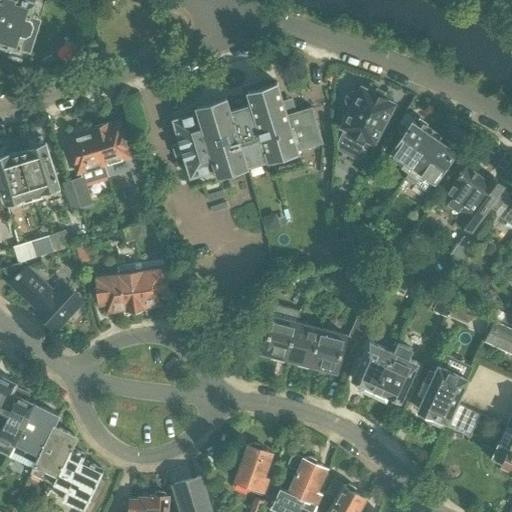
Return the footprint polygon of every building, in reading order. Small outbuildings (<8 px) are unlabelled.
[(0,0),(0,43),(20,50),(25,33),(35,37),(39,24),(33,22),(31,17),(36,1),(34,0),(0,0)] [(230,109),(239,138),(237,139),(247,168),(250,167),(249,166),(267,160),(268,162),(300,152),(299,150),(323,143),(312,107),(296,112),(294,104),(285,107),(277,82),(248,91),(251,103),(230,109)] [(349,105),(352,107),(342,126),(374,142),(394,103),(362,87),(359,91),(356,90),(353,89),(350,90),(347,93),(345,96),(345,99),(346,103),(349,105)] [(199,112),(172,119),(190,178),(215,171),(217,177),(247,168),(237,139),(239,138),(230,109),(227,97),(197,106),(199,112)] [(401,166),(410,172),(436,132),(414,117),(391,152),(404,161),(401,166)] [(117,123),(94,130),(105,167),(108,175),(133,168),(120,124),(117,123)] [(81,175),(82,176),(72,180),(80,207),(93,203),(87,183),(108,176),(108,175),(105,167),(94,130),(68,138),(79,175),(81,175)] [(436,132),(410,172),(406,178),(427,192),(458,147),(436,132)] [(46,142),(19,151),(34,198),(34,199),(45,195),(43,192),(60,187),(46,142)] [(0,188),(5,204),(23,199),(24,202),(34,199),(34,198),(19,151),(0,156),(0,188)] [(490,206),(503,189),(504,187),(489,176),(486,179),(467,166),(461,174),(462,174),(439,205),(458,219),(457,220),(472,231),(490,206)] [(510,194),(503,189),(490,206),(498,211),(501,206),(507,197),(510,194)] [(501,206),(508,211),(503,218),(511,225),(511,200),(507,197),(501,206)] [(147,236),(144,222),(130,226),(134,240),(147,236)] [(116,230),(119,244),(134,240),(130,226),(116,230)] [(71,246),(66,229),(49,234),(54,251),(71,246)] [(54,251),(49,234),(32,240),(37,258),(41,256),(54,251)] [(337,240),(341,261),(341,262),(351,260),(358,237),(338,240),(337,240)] [(37,258),(32,240),(13,246),(19,263),(27,260),(28,260),(37,258)] [(76,247),(80,263),(92,260),(87,243),(76,247)] [(11,283),(39,309),(36,312),(56,330),(83,300),(61,280),(54,288),(32,268),(44,264),(41,256),(37,258),(28,260),(30,266),(28,264),(11,283)] [(341,261),(322,263),(320,275),(344,284),(351,260),(341,262),(341,261)] [(170,295),(166,264),(141,267),(147,306),(163,304),(162,296),(170,295)] [(141,267),(120,270),(125,309),(147,306),(141,267)] [(94,274),(98,305),(107,304),(108,312),(125,309),(120,270),(94,274)] [(430,307),(434,309),(433,310),(446,317),(454,301),(438,293),(430,307)] [(446,317),(447,317),(449,314),(464,321),(471,309),(454,301),(446,317)] [(262,353),(287,359),(298,320),(300,312),(280,307),(274,305),(274,307),(262,353)] [(360,311),(349,336),(360,341),(371,316),(360,311)] [(511,354),(511,327),(494,319),(484,341),(511,354)] [(311,366),(322,327),(298,320),(287,359),(311,366)] [(337,372),(347,333),(322,327),(311,366),(337,372)] [(352,379),(363,384),(360,391),(372,397),(374,393),(376,394),(378,390),(377,390),(394,351),(370,340),(352,379)] [(376,394),(374,393),(372,397),(386,403),(390,396),(400,401),(417,361),(409,358),(413,349),(398,342),(394,351),(377,390),(378,390),(376,394)] [(468,377),(439,363),(418,409),(432,416),(430,419),(432,425),(439,427),(444,425),(446,421),(448,422),(468,377)] [(0,416),(17,382),(0,373),(0,416)] [(17,382),(0,416),(0,436),(15,443),(34,403),(28,400),(31,393),(16,385),(17,382)] [(59,415),(34,403),(15,443),(39,455),(54,424),(59,415)] [(31,472),(54,483),(53,483),(56,484),(72,450),(78,436),(54,424),(39,455),(34,464),(31,472)] [(511,429),(506,426),(499,442),(491,459),(511,468),(511,429)] [(250,485),(249,489),(264,495),(265,492),(270,478),(266,476),(274,453),(248,444),(247,445),(237,442),(229,464),(239,468),(234,480),(250,485)] [(56,484),(67,490),(62,499),(84,509),(89,498),(97,502),(107,479),(101,476),(102,471),(82,461),(84,456),(72,450),(56,484)] [(302,511),(314,511),(323,493),(318,491),(328,468),(294,453),(288,465),(297,469),(288,489),(281,487),(282,486),(272,481),(262,505),(271,509),(272,507),(284,511),(298,511),(302,504),(305,506),(302,511)] [(211,511),(200,475),(174,483),(183,511),(211,511)] [(358,511),(366,497),(334,479),(327,492),(335,496),(326,511),(358,511)] [(129,511),(168,511),(170,495),(152,494),(151,497),(139,496),(139,498),(131,498),(129,511)] [(249,511),(250,511),(258,511),(263,502),(254,498),(249,511)]
